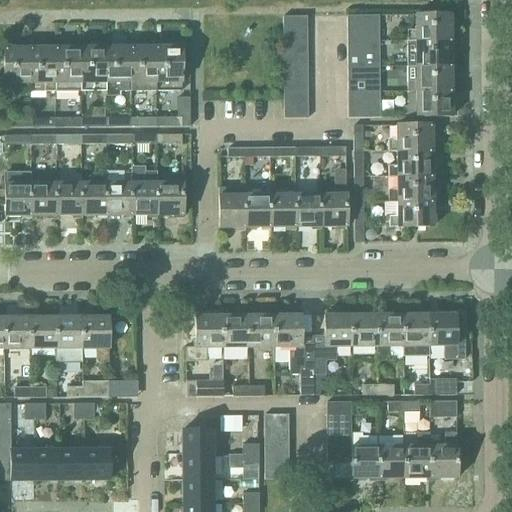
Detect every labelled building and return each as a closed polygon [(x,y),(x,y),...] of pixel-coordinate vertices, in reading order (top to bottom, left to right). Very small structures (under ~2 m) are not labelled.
[(405,41),(413,41),(449,41),(449,15),(413,16),(413,31),(405,31),(405,41)] [(378,16),(346,16),(346,42),(378,41),(378,16)] [(305,17),(282,17),(282,29),(306,29),(305,17)] [(282,43),(306,42),(306,29),(282,29),(282,43)] [(347,67),(378,66),(378,41),(346,42),(347,67)] [(405,66),(414,66),(450,66),(449,41),(413,41),(413,55),(405,56),(405,66)] [(282,55),(306,54),(306,42),(282,43),(282,55)] [(28,84),(28,48),(2,49),(2,84),(18,83),(18,92),(28,92),(28,84)] [(28,92),(43,92),(53,92),(53,83),(53,48),(28,48),(28,84),(28,92)] [(78,92),(78,83),(78,48),(53,48),(53,83),(68,83),(68,92),(78,92)] [(104,83),(104,48),(78,48),(78,83),(94,83),(94,92),(104,92),(104,83)] [(104,48),(104,83),(118,83),(118,92),(129,92),(129,48),(104,48)] [(129,92),(143,92),(154,92),(154,48),(129,48),(129,92)] [(154,92),(169,92),(180,92),(180,48),(154,48),(154,92)] [(283,67),(306,67),(306,54),(282,55),(283,67)] [(347,92),(379,92),(378,66),(347,67),(347,92)] [(406,92),(450,91),(450,66),(414,66),(414,81),(406,81),(406,92)] [(283,80),(306,80),(306,67),(283,67),(283,80)] [(283,93),(306,92),(306,80),(283,80),(283,93)] [(450,91),(406,92),(407,106),(402,106),(402,117),(451,117),(450,91)] [(283,106),(307,105),(306,92),(283,93),(283,100),(283,106)] [(379,92),(347,92),(347,118),(379,118),(379,92)] [(307,105),(283,106),(283,119),(307,119),(307,105)] [(180,128),(180,117),(154,118),(154,128),(180,128)] [(29,119),(29,129),(54,129),(53,118),(29,119)] [(78,129),(78,118),(53,118),(54,129),(78,129)] [(104,128),(104,118),(78,118),(78,129),(104,128)] [(104,118),(104,128),(129,128),(129,118),(104,118)] [(154,128),(154,118),(129,118),(129,128),(154,128)] [(2,119),(2,129),(29,129),(29,119),(2,119)] [(352,151),(361,151),(360,125),(352,126),(352,151)] [(386,151),(395,151),(431,150),(431,125),(394,125),(394,141),(386,141),(386,151)] [(155,145),(154,135),(129,136),(130,145),(155,145)] [(181,145),(181,135),(154,135),(155,145),(181,145)] [(2,136),(2,146),(29,145),(29,136),(2,136)] [(29,136),(29,145),(54,145),(54,136),(29,136)] [(79,145),(79,136),(54,136),(54,145),(79,145)] [(104,145),(104,136),(79,136),(79,145),(104,145)] [(130,145),(129,136),(104,136),(104,145),(130,145)] [(268,149),(268,157),(294,157),(294,148),(268,149)] [(294,148),(294,157),(319,157),(319,148),(294,148)] [(319,148),(319,157),(344,157),(344,148),(319,148)] [(244,158),(244,149),(225,149),(225,158),(244,158)] [(268,157),(268,149),(244,149),(244,158),(268,157)] [(431,150),(395,151),(395,166),(387,166),(387,176),(395,176),(431,175),(431,150)] [(352,176),(361,176),(361,151),(352,151),(352,176)] [(3,172),(3,185),(4,216),(24,216),(24,219),(30,219),(30,216),(30,184),(29,184),(28,172),(3,172)] [(104,184),(105,215),(125,215),(125,219),(130,219),(130,216),(130,173),(104,173),(104,184)] [(130,173),(130,216),(150,216),(150,218),(155,218),(155,216),(155,183),(155,173),(130,173)] [(387,201),(395,201),(432,201),(431,175),(395,176),(395,191),(387,192),(387,201)] [(353,202),(361,202),(361,176),(352,176),(353,202)] [(181,183),(156,183),(155,183),(155,216),(175,215),(175,218),(182,218),(181,183)] [(30,184),(30,216),(49,216),(49,219),(54,219),(54,216),(54,184),(30,184)] [(79,184),(54,184),(54,216),(75,216),(75,219),(79,219),(79,216),(79,184)] [(104,184),(79,184),(79,216),(100,216),(100,219),(105,219),(105,215),(104,184)] [(245,231),(245,229),(244,188),(217,188),(218,229),(239,229),(239,231),(245,231)] [(269,228),(269,196),(268,188),(244,188),(245,229),(264,229),(264,231),(269,231),(269,228)] [(319,195),(319,228),(340,227),(340,230),(345,230),(344,194),(319,195)] [(269,196),(269,228),(290,228),(290,230),(295,230),(295,228),(294,195),(269,196)] [(294,195),(295,228),(315,228),(315,230),(319,230),(319,228),(319,195),(294,195)] [(432,201),(395,201),(395,217),(387,217),(387,227),(432,226),(432,201)] [(361,202),(353,202),(353,227),(361,227),(361,202)] [(350,348),(350,315),(324,315),(324,344),(311,344),(311,376),(312,376),(324,376),(324,361),(334,361),(334,348),(350,348)] [(350,315),(350,348),(377,347),(376,315),(350,315)] [(402,347),(402,315),(376,315),(377,347),(377,360),(403,360),(402,347)] [(428,347),(428,315),(402,315),(402,347),(428,347)] [(428,315),(428,347),(443,347),(443,360),(454,360),(453,315),(428,315)] [(185,362),(206,362),(206,349),(221,349),(221,316),(194,317),(195,348),(185,348),(185,362)] [(247,349),(247,316),(221,316),(221,349),(247,349)] [(274,349),(273,316),(247,316),(247,349),(274,349)] [(312,397),(312,376),(311,376),(311,344),(299,344),(299,316),(273,316),(274,349),(288,349),(289,376),(299,376),(299,397),(312,397)] [(28,351),(28,317),(2,317),(2,351),(28,351)] [(55,351),(54,317),(28,317),(28,351),(55,351)] [(80,351),(80,317),(54,317),(55,351),(80,351)] [(80,317),(80,351),(94,351),(94,362),(106,362),(106,317),(80,317)] [(428,380),(428,386),(429,396),(454,396),(454,380),(428,380)] [(195,382),(195,397),(221,397),(221,382),(195,382)] [(106,399),(106,397),(106,383),(80,383),(80,399),(106,399)] [(248,397),(248,386),(232,386),(232,397),(248,397)] [(248,386),(248,397),(262,397),(262,386),(248,386)] [(392,396),(392,386),(377,387),(377,397),(392,396)] [(413,396),(429,396),(428,386),(413,386),(413,396)] [(360,387),(360,397),(377,397),(377,387),(360,387)] [(13,389),(13,399),(28,399),(28,389),(13,389)] [(44,399),(44,389),(28,389),(28,399),(44,399)] [(403,402),(403,413),(418,413),(418,402),(403,402)] [(387,404),(387,414),(403,414),(403,413),(403,403),(387,404)] [(428,419),(454,418),(454,403),(428,403),(428,419)] [(325,414),(349,414),(349,404),(325,404),(325,414)] [(0,405),(0,418),(9,419),(9,406),(0,405)] [(43,405),(23,406),(23,422),(44,421),(43,405)] [(72,421),(92,420),(92,405),(72,405),(72,421)] [(325,427),(349,427),(349,414),(325,414),(325,427)] [(264,429),(287,429),(287,416),(264,416),(264,429)] [(0,418),(0,431),(9,431),(9,419),(0,418)] [(325,438),(349,438),(349,434),(349,427),(325,427),(325,438)] [(287,429),(264,429),(264,441),(287,440),(287,429)] [(0,431),(0,443),(9,444),(9,431),(0,431)] [(180,456),(211,456),(210,431),(180,431),(180,456)] [(416,433),(416,447),(403,447),(404,479),(429,479),(429,447),(429,433),(416,433)] [(429,447),(429,479),(455,479),(455,433),(444,433),(444,447),(429,447)] [(378,479),(378,438),(360,438),(360,434),(349,434),(349,438),(349,450),(349,464),(349,479),(378,479)] [(349,450),(349,438),(325,438),(325,450),(349,450)] [(378,438),(378,479),(404,479),(403,447),(401,447),(401,438),(378,438)] [(287,440),(264,441),(264,453),(287,453),(287,440)] [(0,443),(0,456),(9,456),(9,452),(9,444),(0,443)] [(256,446),(241,447),(241,456),(256,456),(256,446)] [(349,464),(349,450),(325,450),(325,464),(331,464),(349,464)] [(34,482),(34,452),(9,452),(9,456),(9,469),(9,482),(34,482)] [(34,452),(34,482),(58,482),(58,452),(34,452)] [(58,452),(58,482),(82,481),(82,452),(58,452)] [(82,452),(82,481),(107,481),(107,452),(82,452)] [(287,453),(264,453),(264,466),(287,466),(287,453)] [(0,456),(0,469),(9,469),(9,456),(0,456)] [(180,480),(211,480),(211,456),(180,456),(180,480)] [(241,466),(256,466),(256,456),(241,456),(241,466)] [(349,479),(349,464),(331,464),(331,479),(349,479)] [(264,480),(287,480),(287,466),(264,466),(264,480)] [(0,481),(9,482),(9,469),(0,469),(0,481)] [(181,505),(211,505),(211,480),(180,480),(181,505)] [(256,495),(242,495),(242,505),(256,505),(256,495)]
